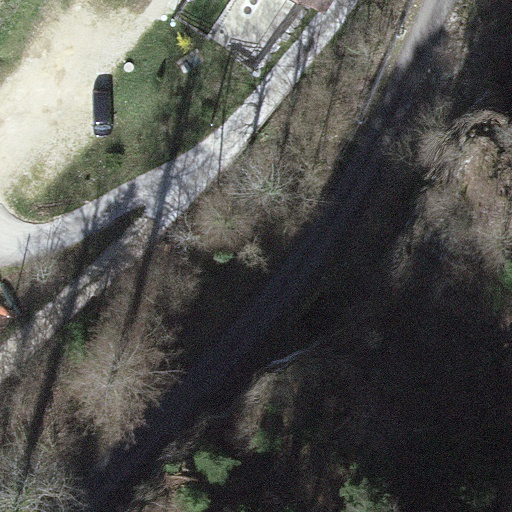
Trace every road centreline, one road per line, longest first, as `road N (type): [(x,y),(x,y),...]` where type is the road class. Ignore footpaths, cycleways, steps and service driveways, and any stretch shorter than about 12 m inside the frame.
road 1 (unclassified): [(69,511),(255,309),(318,227),(379,117),(427,0)]
road 2 (track): [(0,346),(191,161)]
